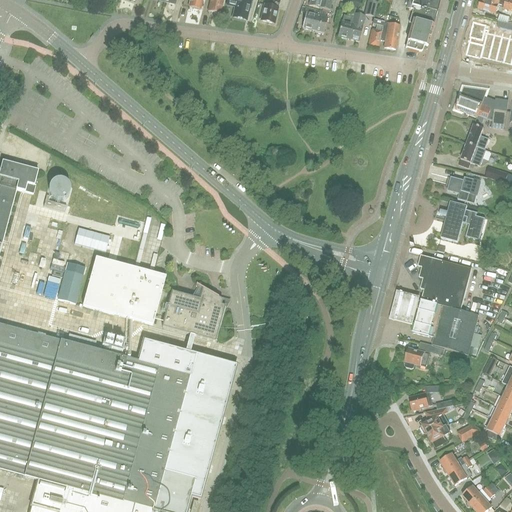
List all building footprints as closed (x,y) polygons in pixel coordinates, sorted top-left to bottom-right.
[(198,9),(200,10),(202,0),(190,0),(188,7),(194,8),(193,10),(198,10),(198,9)] [(210,0),(208,12),(220,15),(223,0),(210,0)] [(243,0),(244,0),(243,0),(228,0),(227,5),(236,7),(233,18),(246,21),(249,9),(250,9),(252,2),(251,2),(251,0),(243,0)] [(272,0),(271,7),(264,5),(261,21),(275,24),(278,8),(279,4),(280,0),(272,0)] [(321,0),(310,0),(309,6),(319,9),(321,0)] [(321,0),(319,9),(322,9),(330,11),(332,0),(321,0)] [(349,0),(348,5),(358,9),(361,1),(357,0),(349,0)] [(380,0),(379,9),(389,11),(391,0),(380,0)] [(488,0),(481,0),(479,10),(496,15),(499,5),(502,6),(501,9),(511,11),(511,0),(510,0),(509,6),(488,0)] [(368,1),(364,16),(375,18),(378,3),(368,1)] [(313,32),(318,11),(305,7),(305,8),(302,7),(301,12),(304,13),(304,14),(306,15),(302,29),(313,32)] [(354,21),(356,15),(354,14),(356,8),(350,7),(347,17),(343,16),(342,22),(341,22),(337,37),(348,40),(352,21),(354,21)] [(318,11),(313,32),(324,34),(328,19),(325,18),(326,13),(329,13),(330,11),(322,9),(322,11),(318,11)] [(352,21),(348,40),(359,43),(365,17),(356,15),(354,21),(352,21)] [(499,15),(498,22),(506,24),(506,23),(508,24),(510,18),(499,15)] [(471,36),(467,53),(483,57),(484,55),(511,60),(511,34),(490,31),(491,25),(474,21),(471,36)] [(368,49),(395,53),(399,29),(386,27),(385,30),(371,28),(368,49)] [(461,97),(456,111),(477,118),(478,119),(478,117),(484,119),(488,120),(493,122),(492,129),(505,131),(509,101),(508,101),(508,102),(497,101),(497,100),(496,100),(496,102),(486,98),(484,97),(485,94),(481,93),(465,91),(463,97),(461,97)] [(477,118),(467,144),(485,151),(489,140),(481,137),(484,130),(481,128),(484,119),(478,117),(478,119),(477,118)] [(467,144),(459,166),(465,168),(469,169),(471,164),(481,168),(487,152),(485,151),(467,144)] [(0,249),(16,190),(33,195),(36,186),(34,185),(38,171),(2,162),(0,169),(0,249)] [(511,175),(488,168),(485,178),(505,185),(505,183),(511,186),(511,175)] [(448,192),(459,195),(458,201),(475,205),(480,184),(465,180),(464,182),(451,179),(448,192)] [(70,194),(70,191),(70,188),(69,185),(67,183),(65,182),(62,181),(59,180),(57,181),(54,182),(52,183),(50,185),(49,188),(49,191),(49,194),(50,196),(52,198),(54,200),(57,201),(59,202),(62,201),(65,200),(67,198),(69,196),(70,194)] [(66,207),(45,201),(44,208),(64,213),(66,207)] [(441,211),(438,220),(445,222),(441,239),(458,243),(463,224),(469,226),(466,238),(466,239),(467,238),(479,241),(485,219),(476,217),(477,214),(478,215),(478,214),(466,211),(467,207),(451,203),(448,213),(444,212),(443,217),(440,216),(441,211)] [(511,245),(511,230),(505,230),(503,245),(511,245)] [(135,259),(148,263),(151,251),(156,253),(159,241),(142,236),(135,259)] [(19,241),(17,253),(24,254),(27,242),(19,241)] [(501,255),(511,259),(511,257),(511,253),(503,250),(501,255)] [(424,291),(413,334),(429,338),(430,337),(435,339),(433,346),(469,356),(471,347),(478,349),(482,336),(475,334),(479,316),(461,311),(472,270),(422,256),(419,267),(423,269),(420,279),(424,280),(421,290),(424,291)] [(152,326),(165,277),(95,258),(82,307),(152,326)] [(83,276),(65,272),(58,300),(75,305),(83,276)] [(193,298),(172,293),(162,328),(215,342),(225,307),(221,306),(222,301),(217,300),(218,298),(196,285),(196,286),(199,288),(193,298)] [(420,294),(396,288),(390,317),(413,323),(420,294)] [(0,470),(66,489),(60,511),(53,511),(32,506),(31,508),(29,511),(187,511),(191,497),(199,499),(236,366),(144,341),(138,362),(121,357),(110,354),(93,350),(95,343),(69,336),(67,343),(0,325),(0,470)] [(488,342),(492,344),(496,335),(492,333),(488,342)] [(105,334),(102,346),(111,348),(110,354),(121,357),(126,339),(105,334)] [(492,344),(488,342),(484,351),(488,353),(492,344)] [(445,350),(433,347),(431,353),(443,357),(445,350)] [(427,369),(430,356),(409,350),(405,363),(406,363),(405,367),(406,368),(412,370),(414,369),(415,365),(427,369)] [(497,361),(491,358),(483,374),(489,377),(497,361)] [(511,388),(508,387),(503,398),(511,402),(511,388)] [(396,404),(406,402),(404,394),(394,396),(396,404)] [(409,399),(413,412),(429,408),(429,407),(434,406),(431,394),(426,395),(426,394),(409,399)] [(511,402),(503,398),(497,408),(511,415),(511,414),(511,402)] [(426,414),(447,409),(447,408),(453,407),(452,401),(436,405),(437,410),(426,413),(426,414)] [(511,415),(497,408),(492,419),(506,426),(511,415)] [(447,409),(426,414),(428,424),(421,428),(426,436),(427,435),(428,436),(435,432),(435,433),(444,429),(438,419),(448,413),(447,409)] [(506,426),(492,419),(487,430),(501,437),(506,426)] [(457,433),(462,443),(462,444),(464,443),(483,433),(472,425),(457,433)] [(435,432),(428,436),(432,444),(433,444),(436,450),(448,443),(445,438),(451,435),(447,427),(435,433),(435,432)] [(462,443),(454,448),(458,454),(467,448),(464,443),(462,444),(462,443)] [(453,456),(441,463),(445,470),(444,472),(446,474),(448,474),(448,475),(461,468),(460,468),(464,465),(470,462),(467,457),(461,461),(460,459),(456,461),(453,456)] [(470,462),(464,465),(467,470),(477,464),(474,459),(470,462)] [(461,468),(448,475),(456,487),(468,479),(472,477),(467,470),(464,465),(460,468),(461,468)] [(484,481),(481,476),(472,482),(475,486),(484,481)] [(488,487),(483,491),(487,495),(492,491),(488,487)] [(472,507),(483,498),(473,488),(463,497),(472,507)] [(492,491),(487,495),(490,499),(495,495),(492,491)] [(0,496),(0,504),(16,507),(18,499),(0,496)] [(494,504),(499,508),(506,500),(501,496),(494,504)] [(488,511),(492,509),(483,498),(472,507),(476,511),(488,511)] [(193,501),(190,511),(195,511),(198,502),(193,501)]
